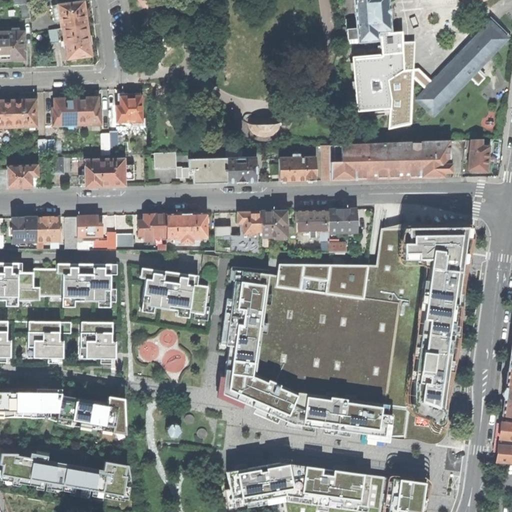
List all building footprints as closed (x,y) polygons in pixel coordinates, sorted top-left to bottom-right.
[(357,30),(358,43),(379,42),(379,33),(392,32),(389,4),(389,0),(353,0),(355,18),(356,28),(356,30),(357,30)] [(61,29),(62,28),(87,25),(84,1),(70,3),(56,5),(56,8),(52,8),(55,22),(60,21),(61,29)] [(20,5),(22,20),(30,19),(28,5),(23,5),(20,5)] [(346,19),(346,29),(356,28),(355,18),(346,19)] [(417,100),(434,116),(465,83),(507,39),(490,23),(433,83),(427,90),(417,100)] [(67,60),(91,57),(87,25),(62,28),(64,40),(63,40),(64,44),(64,48),(65,48),(67,60)] [(356,30),(356,28),(346,29),(347,44),(358,43),(357,30),(356,30)] [(49,30),(51,44),(59,43),(57,29),(49,30)] [(390,130),(412,124),(413,77),(427,90),(433,83),(419,69),(415,69),(417,41),(404,42),(404,31),(392,32),(379,33),(379,42),(380,51),(351,54),(356,114),(391,111),(390,130)] [(0,61),(3,61),(24,60),(24,51),(25,51),(25,41),(24,41),(23,32),(10,32),(11,36),(0,36),(0,61)] [(115,105),(115,122),(142,121),(141,96),(131,96),(131,95),(119,96),(119,103),(117,103),(115,103),(116,105),(115,105)] [(75,99),(76,125),(101,125),(101,112),(100,106),(98,106),(98,97),(85,97),(85,98),(75,99)] [(51,126),(76,125),(75,99),(66,99),(66,98),(52,98),(53,108),(51,108),(51,114),(51,126)] [(13,127),(12,101),(0,101),(0,128),(4,128),(4,127),(13,127)] [(36,117),(37,117),(37,113),(37,109),(36,109),(35,101),(12,101),(13,127),(21,127),(21,128),(36,128),(36,117)] [(281,126),(282,123),(282,117),(248,119),(248,122),(248,125),(249,128),(251,132),(254,134),(257,136),(260,138),(262,138),(265,138),(268,138),(271,137),(273,136),(275,135),(278,132),(279,130),(281,126)] [(109,134),(110,147),(118,147),(117,131),(109,131),(109,134)] [(110,147),(109,134),(100,134),(101,155),(110,155),(110,147)] [(46,140),(46,158),(50,157),(54,157),(55,157),(54,139),(46,140)] [(444,173),(452,173),(451,142),(365,144),(367,179),(430,178),(444,177),(444,173)] [(367,179),(365,144),(342,145),(330,145),(331,180),(367,179)] [(331,180),(330,145),(321,146),(322,181),(331,180)] [(482,146),(471,145),(470,153),(469,161),(468,171),(487,173),(489,147),(482,146)] [(226,150),(227,159),(243,159),(242,150),(226,150)] [(154,153),(154,169),(176,168),(175,152),(154,153)] [(54,157),(54,173),(63,173),(62,157),(55,157),(54,157)] [(243,159),(227,159),(227,183),(240,183),(256,182),(255,158),(243,159)] [(315,158),(300,158),(292,159),(279,159),(279,182),(297,181),(315,181),(315,158)] [(227,159),(189,160),(189,169),(182,169),(182,175),(189,175),(193,175),(194,184),(211,184),(227,183),(227,159)] [(125,180),(124,166),(124,160),(85,161),(86,187),(105,186),(125,186),(125,180)] [(19,189),(32,188),(32,177),(38,177),(37,165),(7,166),(7,170),(8,189),(19,189)] [(134,179),(133,165),(124,166),(125,180),(134,179)] [(182,175),(182,169),(182,168),(176,168),(176,178),(189,178),(189,175),(182,175)] [(320,232),(328,232),(328,210),(312,210),(295,211),(295,232),(309,232),(315,232),(320,232)] [(348,210),(328,210),(328,232),(328,233),(356,232),(356,210),(348,210)] [(274,236),(274,239),(283,239),(282,236),(286,236),(286,211),(274,212),(260,212),(261,232),(261,237),(274,236)] [(254,232),(261,232),(260,212),(241,212),(238,213),(238,224),(243,224),(243,235),(254,235),(254,232)] [(166,237),(166,214),(147,215),(144,215),(144,221),(138,221),(139,236),(142,236),(144,235),(144,238),(144,241),(153,240),(153,237),(166,237)] [(166,214),(166,237),(166,239),(174,239),(174,242),(180,242),(180,244),(193,243),(193,242),(199,242),(199,238),(207,238),(206,214),(188,214),(166,214)] [(59,241),(59,217),(47,218),(36,218),(37,242),(41,241),(59,241)] [(77,236),(76,217),(65,217),(65,249),(77,249),(77,241),(77,236)] [(76,217),(77,236),(82,236),(101,236),(101,225),(97,225),(97,217),(93,217),(76,217)] [(268,273),(239,269),(233,269),(231,280),(232,280),(230,298),(224,297),(218,343),(224,344),(227,345),(225,359),(224,368),(222,376),(218,376),(215,396),(240,407),(242,402),(254,407),(252,412),(275,422),(277,416),(286,420),(284,426),(289,428),(311,431),(312,425),(322,426),(321,432),(347,435),(348,430),(351,430),(355,431),(364,432),(364,438),(387,441),(388,435),(394,437),(401,438),(408,437),(412,437),(418,439),(424,441),(429,442),(435,442),(439,440),(442,437),(444,433),(445,430),(446,426),(447,422),(447,417),(446,412),(445,407),(445,402),(445,398),(446,388),(448,378),(451,370),(452,363),(454,353),(456,344),(457,336),(458,325),(459,316),(460,306),(460,297),(461,289),(461,282),(463,276),(465,267),(466,260),(469,244),(471,237),(472,231),(471,227),(469,222),(468,219),(464,218),(459,217),(454,217),(448,218),(443,219),(438,221),(431,222),(426,221),(420,221),(413,221),(406,221),(399,222),(392,224),(386,225),(378,226),(373,263),(366,263),(353,263),(315,263),(313,263),(310,263),(295,263),(288,262),(282,262),(279,262),(276,262),(274,274),(271,274),(268,273)] [(37,242),(36,218),(20,218),(12,218),(13,243),(37,242)] [(231,227),(214,227),(215,253),(262,257),(261,252),(261,237),(261,232),(254,232),(254,235),(243,235),(231,236),(231,227)] [(329,242),(328,233),(328,232),(320,232),(320,242),(329,242)] [(125,250),(124,234),(116,234),(116,250),(125,250)] [(134,250),(133,234),(124,234),(125,250),(134,250)] [(329,252),(345,253),(345,243),(329,243),(329,252)] [(215,254),(199,252),(198,265),(213,267),(215,254)] [(95,300),(94,306),(108,306),(107,300),(109,300),(113,300),(113,288),(108,288),(108,287),(108,273),(113,273),(113,263),(108,263),(77,263),(67,262),(56,262),(56,268),(35,268),(31,268),(31,272),(21,272),(21,263),(17,263),(13,263),(10,263),(0,262),(0,300),(2,300),(2,305),(16,305),(16,301),(31,301),(31,296),(36,296),(45,296),(59,296),(58,300),(60,300),(60,305),(72,306),(72,300),(82,300),(92,300),(95,300)] [(153,268),(142,267),(140,277),(145,278),(143,293),(138,292),(136,305),(141,305),(141,311),(151,312),(152,307),(157,307),(164,308),(174,310),(173,315),(186,317),(187,312),(193,312),(193,318),(206,321),(208,311),(207,311),(208,306),(205,306),(204,305),(207,286),(196,284),(198,275),(194,275),(189,274),(153,269),(153,268)] [(26,349),(26,357),(29,357),(29,358),(46,358),(46,362),(56,362),(56,358),(59,358),(60,358),(61,341),(57,341),(57,333),(66,333),(69,333),(69,322),(60,322),(44,322),(31,321),(26,321),(26,332),(26,349)] [(78,357),(80,357),(98,358),(98,363),(108,363),(108,358),(111,358),(113,358),(113,341),(109,341),(109,332),(109,322),(92,321),(83,321),(78,321),(77,331),(77,348),(78,348),(78,357)] [(505,392),(502,418),(511,418),(511,370),(508,370),(505,392)] [(0,392),(0,412),(56,412),(55,418),(101,425),(101,429),(112,431),(113,426),(124,428),(123,398),(107,396),(105,405),(61,399),(61,398),(67,398),(67,389),(41,389),(41,392),(0,392)] [(177,412),(174,411),(171,412),(169,414),(169,417),(170,420),(172,422),(174,422),(177,421),(179,419),(179,416),(179,414),(177,412)] [(192,414),(189,413),(186,414),(185,416),(184,419),(185,422),(187,424),(190,424),(192,423),(194,421),(195,419),(194,416),(192,414)] [(165,429),(167,436),(175,436),(179,430),(176,423),(169,423),(165,429)] [(511,423),(501,423),(499,438),(511,439),(511,423)] [(205,428),(202,427),(199,428),(197,430),(197,433),(198,436),(200,437),(202,438),(205,437),(207,435),(208,432),(207,430),(205,428)] [(511,439),(499,438),(498,443),(497,448),(511,448),(511,439)] [(511,448),(497,448),(495,462),(511,462),(511,448)] [(17,454),(0,454),(0,456),(0,465),(2,466),(0,473),(0,475),(120,495),(124,476),(129,477),(127,465),(103,461),(100,474),(45,465),(47,453),(39,451),(38,455),(30,453),(29,457),(17,455),(17,454)] [(226,472),(229,487),(223,489),(226,505),(232,504),(239,503),(245,502),(246,507),(254,506),(260,504),(263,504),(282,500),(281,495),(282,495),(285,511),(422,511),(423,506),(426,498),(428,492),(429,484),(428,479),(426,476),(421,475),(415,475),(408,476),(402,476),(396,475),(392,474),(388,475),(387,475),(370,473),(361,472),(331,468),(319,467),(303,465),(286,462),(279,462),(269,463),(226,472)]
